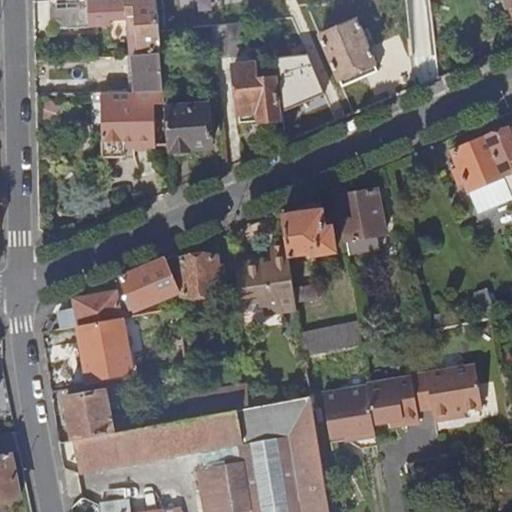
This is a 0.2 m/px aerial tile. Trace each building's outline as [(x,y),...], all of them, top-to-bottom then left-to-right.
[(89,0),(61,0),(51,1),(52,28),(91,26),(89,0)] [(161,33),(158,0),(129,0),(131,17),(139,17),(143,56),(163,55),(161,33)] [(346,78),(348,85),(381,70),(379,63),(379,62),(361,21),(326,35),(344,78),(346,78)] [(213,25),(216,58),(234,56),(231,23),(213,25)] [(139,92),(166,91),(163,55),(143,56),(136,57),(139,92)] [(280,78),(278,62),(270,63),(271,76),(258,77),(257,61),(235,63),(242,123),(263,121),(264,123),(264,126),(266,127),(279,126),(281,123),(279,120),(281,118),(277,79),(280,78)] [(167,105),(166,91),(139,92),(104,93),(106,158),(129,157),(128,141),(152,140),(152,148),(158,148),(157,123),(152,123),(152,109),(155,109),(154,106),(167,105)] [(283,102),(286,135),(318,122),(306,93),(283,102)] [(167,109),(171,150),(174,150),(176,154),(178,156),(189,154),(191,151),(191,149),(213,147),(210,105),(167,109)] [(509,126),(490,135),(505,172),(511,169),(511,126),(510,127),(509,126)] [(506,174),(505,172),(490,135),(452,150),(460,168),(454,170),(459,183),(465,180),(469,189),(506,174)] [(337,197),(345,240),(386,233),(378,189),(337,197)] [(287,241),(289,254),(310,251),(311,254),(337,250),(332,225),(325,226),(322,209),(283,216),(287,241)] [(298,309),(289,254),(287,241),(270,245),(273,258),(273,261),(264,264),(259,260),(246,262),(242,267),(249,308),(265,306),(280,304),(281,312),(298,309)] [(177,258),(180,296),(215,293),(212,255),(177,258)] [(165,258),(121,277),(135,310),(179,291),(165,258)] [(296,286),(299,301),(321,297),(318,282),(296,286)] [(489,289),(476,292),(482,316),(494,314),(489,289)] [(73,298),(78,327),(122,319),(127,317),(126,311),(121,312),(117,290),(73,298)] [(267,315),(281,312),(280,304),(265,306),(267,315)] [(150,328),(183,322),(181,307),(148,314),(150,328)] [(122,319),(78,327),(86,369),(130,360),(122,319)] [(305,353),(364,341),(360,319),(303,330),(305,340),(303,341),(305,353)] [(175,369),(187,366),(184,340),(171,342),(175,369)] [(375,423),(391,420),(404,418),(405,424),(421,421),(419,410),(434,407),(436,420),(454,417),(453,412),(466,410),(485,406),(477,364),(413,375),(413,376),(368,384),(369,386),(324,393),(331,437),(360,432),(361,438),(377,434),(375,423)] [(192,420),(250,409),(248,386),(190,396),(192,420)] [(75,441),(115,434),(107,391),(67,398),(75,441)] [(253,408),(270,405),(267,393),(251,396),(253,408)] [(313,397),(270,405),(253,408),(250,409),(192,420),(115,434),(75,441),(81,472),(243,442),(244,445),(237,446),(239,462),(196,470),(203,511),(331,511),(313,397)] [(393,426),(405,424),(404,418),(391,420),(393,426)] [(379,445),(377,434),(361,438),(360,432),(331,437),(332,442),(348,440),(361,448),(379,445)] [(0,454),(12,452),(18,451),(15,433),(0,435),(0,454)] [(0,497),(20,493),(12,452),(0,454),(0,497)] [(176,509),(164,511),(182,511),(182,508),(184,507),(181,498),(174,499),(176,509)]
